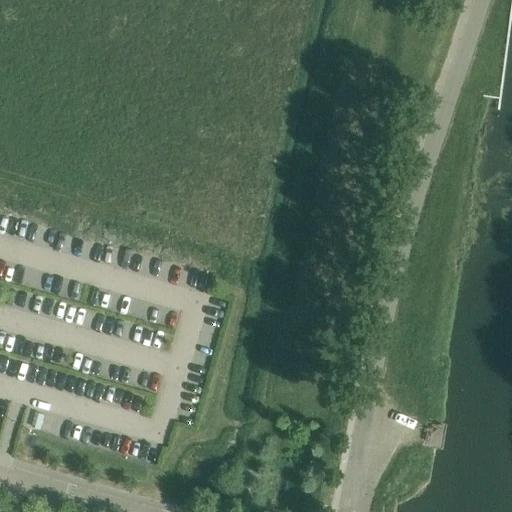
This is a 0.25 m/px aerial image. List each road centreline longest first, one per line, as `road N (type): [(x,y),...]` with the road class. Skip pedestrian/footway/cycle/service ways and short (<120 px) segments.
road 1 (unclassified): [(345,511),(401,249),(480,0)]
road 2 (unclassified): [(122,511),(0,477)]
